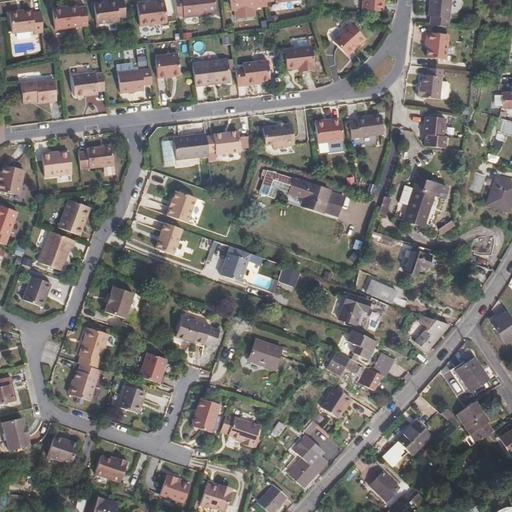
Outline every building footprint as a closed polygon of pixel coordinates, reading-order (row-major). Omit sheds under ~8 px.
[(108,2),(95,4),(97,24),(119,22),(119,18),(126,17),(123,0),(119,0),(108,1),(108,2)] [(165,0),(138,3),(140,26),(168,23),(165,0)] [(217,15),(215,0),(175,0),(178,16),(184,15),(184,18),(217,15)] [(267,2),(266,0),(229,0),(231,11),(268,7),(267,2)] [(385,12),(386,0),(362,0),(361,10),(385,12)] [(447,27),(449,0),(430,0),(430,6),(429,6),(428,16),(431,17),(430,25),(447,27)] [(88,26),(86,6),(77,8),(77,6),(52,9),(55,30),(88,26)] [(44,33),(41,12),(32,13),(32,10),(10,13),(13,34),(34,32),(35,34),(44,33)] [(352,24),(333,42),(348,57),(366,40),(352,24)] [(445,60),(448,35),(426,33),(425,40),(429,41),(428,49),(427,58),(445,60)] [(314,71),(312,46),(284,50),(287,69),(299,68),(304,68),(304,72),(314,71)] [(181,71),(179,52),(157,55),(159,77),(173,76),(172,72),(181,71)] [(231,80),(228,60),(193,64),(196,87),(212,85),(212,82),(231,80)] [(271,81),(269,61),(244,64),(244,68),(236,69),(239,87),(247,86),(247,84),(271,81)] [(441,82),(442,69),(427,68),(426,75),(423,74),(421,87),(418,86),(417,96),(420,97),(420,98),(439,100),(439,99),(441,82)] [(152,85),(151,69),(119,73),(121,93),(145,91),(145,86),(152,85)] [(105,90),(103,72),(95,73),(95,72),(73,75),(74,95),(77,95),(79,98),(83,97),(84,94),(86,94),(86,92),(105,90)] [(54,79),(21,83),(23,102),(38,101),(38,102),(57,100),(54,79)] [(447,97),(448,85),(446,83),(441,82),(439,99),(445,99),(447,97)] [(500,91),(500,108),(511,108),(511,90),(510,90),(500,91)] [(384,134),(382,115),(357,118),(358,121),(350,122),(352,139),(384,134)] [(445,119),(425,117),(423,134),(426,134),(425,146),(445,148),(446,136),(444,136),(445,119)] [(340,120),(315,123),(318,143),(343,141),(340,120)] [(292,123),(263,127),(265,146),(273,145),(274,149),(295,146),(292,123)] [(241,152),(239,131),(214,134),(215,135),(207,136),(209,153),(216,152),(217,155),(241,152)] [(207,136),(206,134),(174,138),(174,140),(162,142),(165,167),(177,166),(176,160),(209,156),(209,153),(207,136)] [(114,166),(112,146),(87,149),(87,151),(79,152),(81,170),(114,166)] [(72,174),(70,153),(51,155),(51,154),(42,154),(45,178),(72,174)] [(0,191),(19,195),(24,169),(3,165),(1,174),(3,174),(2,181),(0,181),(0,191)] [(477,167),(471,184),(480,187),(486,171),(477,167)] [(511,180),(497,175),(487,200),(508,208),(511,197),(511,180)] [(310,201),(314,187),(287,179),(280,203),(294,208),(298,197),(310,201)] [(440,199),(444,187),(413,179),(410,189),(405,206),(424,212),(430,195),(440,199)] [(410,189),(401,186),(395,204),(405,207),(405,206),(410,189)] [(344,220),(351,199),(314,187),(310,201),(329,207),(326,215),(344,220)] [(187,216),(193,200),(173,193),(169,202),(171,203),(168,209),(187,216)] [(58,228),(77,235),(83,220),(86,220),(91,208),(70,199),(58,228)] [(359,225),(365,204),(351,199),(344,220),(359,225)] [(381,216),(386,201),(380,199),(375,214),(381,216)] [(18,212),(0,204),(0,208),(17,215),(18,212)] [(419,228),(424,212),(405,206),(405,207),(400,222),(419,228)] [(0,235),(8,238),(17,215),(0,208),(0,235)] [(187,216),(168,209),(168,210),(167,210),(164,218),(184,225),(187,216)] [(83,220),(77,235),(80,236),(86,220),(83,220)] [(170,256),(179,230),(161,224),(152,250),(170,256)] [(72,249),(75,241),(51,231),(44,250),(67,257),(70,248),(72,249)] [(0,242),(6,245),(8,238),(0,235),(0,242)] [(492,255),(494,244),(494,237),(486,236),(473,240),(468,249),(473,251),(475,252),(474,253),(478,255),(492,255)] [(240,283),(249,255),(228,247),(224,261),(225,261),(224,266),(222,266),(219,275),(240,283)] [(468,263),(473,251),(468,249),(462,261),(468,263)] [(61,271),(67,257),(44,250),(39,263),(61,271)] [(428,257),(409,251),(402,273),(414,277),(417,266),(425,269),(428,257)] [(294,288),(300,273),(285,268),(279,282),(294,288)] [(48,293),(51,284),(32,277),(23,300),(40,306),(46,292),(48,293)] [(394,297),(374,283),(368,292),(387,306),(394,297)] [(126,319),(135,294),(114,287),(111,296),(108,303),(105,312),(126,319)] [(368,329),(373,314),(378,316),(382,306),(360,298),(351,323),(368,329)] [(511,315),(509,310),(493,321),(506,341),(511,336),(511,315)] [(373,331),(378,316),(373,314),(368,329),(373,331)] [(428,350),(450,324),(424,315),(420,320),(425,323),(427,320),(432,324),(430,327),(417,341),(428,350)] [(214,348),(220,331),(209,328),(210,326),(183,317),(175,337),(186,341),(187,339),(194,341),(203,345),(204,344),(214,348)] [(103,353),(109,334),(88,327),(82,346),(103,353)] [(368,360),(377,341),(352,330),(347,340),(356,345),(352,353),(368,360)] [(283,349),(255,339),(253,344),(281,352),(283,349)] [(276,365),(281,352),(253,344),(249,356),(276,365)] [(98,369),(103,353),(82,346),(79,355),(81,356),(79,363),(81,364),(98,369)] [(388,377),(397,358),(383,352),(374,370),(384,375),(388,377)] [(162,372),(167,360),(148,353),(143,366),(162,372)] [(360,363),(338,353),(329,370),(342,377),(346,369),(354,373),(360,363)] [(276,365),(249,356),(247,361),(274,370),(276,365)] [(476,356),(459,366),(474,390),(491,378),(476,356)] [(90,401),(100,370),(98,369),(81,364),(79,370),(77,370),(74,379),(78,381),(73,395),(90,401)] [(162,372),(143,366),(140,377),(159,383),(162,372)] [(378,387),(384,375),(374,370),(368,367),(361,381),(368,385),(368,386),(376,390),(377,387),(378,387)] [(0,404),(14,401),(11,386),(13,385),(11,376),(0,378),(0,404)] [(73,395),(78,381),(74,379),(73,379),(68,394),(73,395)] [(144,402),(147,393),(126,385),(118,407),(136,413),(141,401),(144,402)] [(348,407),(354,400),(336,385),(320,404),(336,417),(341,410),(346,405),(348,407)] [(491,420),(476,399),(459,411),(479,440),(496,429),(490,421),(491,420)] [(200,412),(195,428),(213,434),(222,407),(203,400),(199,411),(200,412)] [(254,448),(262,426),(237,418),(237,419),(227,415),(222,432),(231,435),(230,436),(245,441),(244,444),(254,448)] [(23,418),(2,423),(9,451),(30,446),(28,437),(29,437),(27,426),(25,425),(23,418)] [(419,419),(400,439),(415,454),(435,434),(419,419)] [(346,423),(337,433),(345,441),(355,430),(346,423)] [(511,451),(511,429),(502,437),(511,451)] [(55,435),(48,456),(72,464),(79,444),(55,435)] [(308,435),(295,449),(304,457),(291,471),(307,486),(329,462),(313,448),(317,444),(308,435)] [(102,456),(95,474),(121,483),(128,461),(117,457),(116,460),(102,456)] [(383,494),(396,481),(385,470),(372,483),(383,494)] [(183,503),(189,485),(180,482),(176,480),(177,477),(166,474),(159,495),(183,503)] [(388,499),(401,486),(396,481),(383,494),(388,499)] [(207,485),(200,505),(220,511),(224,511),(232,492),(219,487),(218,489),(207,485)] [(273,485),(258,503),(268,511),(272,511),(286,497),(273,485)] [(412,488),(390,510),(392,511),(424,511),(431,506),(412,488)] [(90,495),(84,511),(114,511),(117,503),(90,495)]
